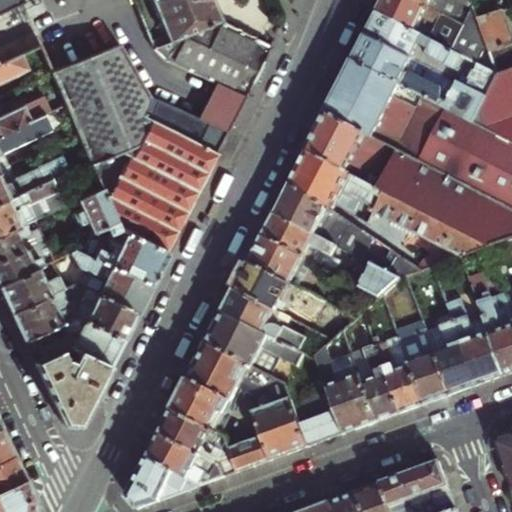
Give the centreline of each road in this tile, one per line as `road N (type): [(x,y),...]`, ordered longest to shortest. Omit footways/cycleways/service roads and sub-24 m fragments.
road 1 (tertiary): [(340,0),(83,502)]
road 2 (residential): [(216,511),(459,425)]
road 3 (residential): [(83,502),(59,476),(0,350)]
